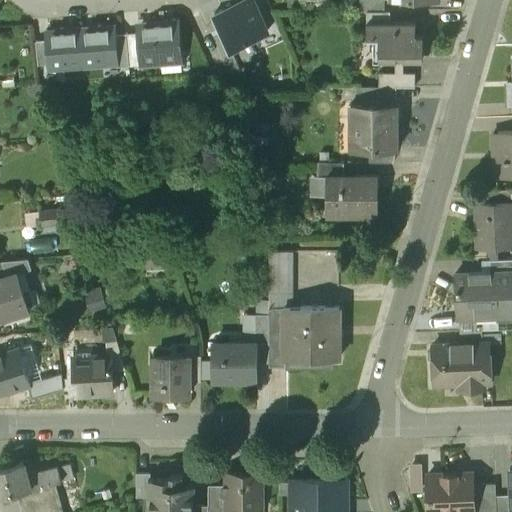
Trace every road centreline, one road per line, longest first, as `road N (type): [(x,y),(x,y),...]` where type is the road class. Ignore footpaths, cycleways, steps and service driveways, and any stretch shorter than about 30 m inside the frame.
road 1 (residential): [(374,428),(487,0)]
road 2 (residential): [(0,427),(374,428)]
road 3 (residential): [(374,428),(511,422)]
road 4 (residential): [(19,0),(37,8),(150,0)]
